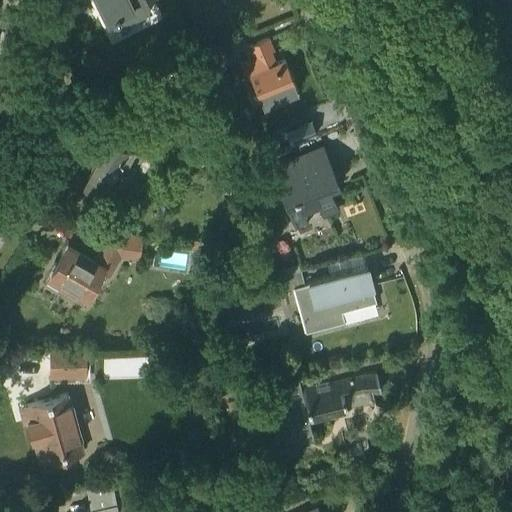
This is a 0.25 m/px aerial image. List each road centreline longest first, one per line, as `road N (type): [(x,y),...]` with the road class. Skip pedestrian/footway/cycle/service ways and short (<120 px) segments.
road 1 (residential): [(396,511),(430,313),(305,0)]
road 2 (residential): [(511,225),(409,0)]
road 3 (residential): [(0,230),(48,116),(43,44),(22,0)]
